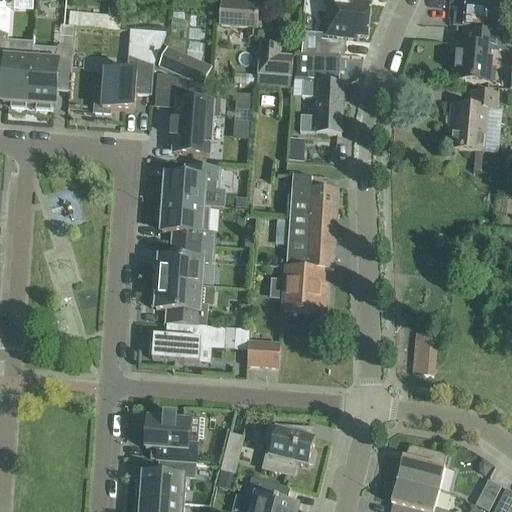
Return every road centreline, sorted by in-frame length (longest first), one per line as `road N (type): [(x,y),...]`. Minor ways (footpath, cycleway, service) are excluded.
road 1 (residential): [(369,406),(365,145),(378,80),(409,0)]
road 2 (residential): [(2,511),(28,148)]
road 3 (residential): [(28,148),(112,156),(121,165),(106,386)]
road 4 (residential): [(369,406),(106,386)]
road 5 (residential): [(511,449),(466,420),(369,406)]
road 6 (residential): [(106,386),(97,511)]
